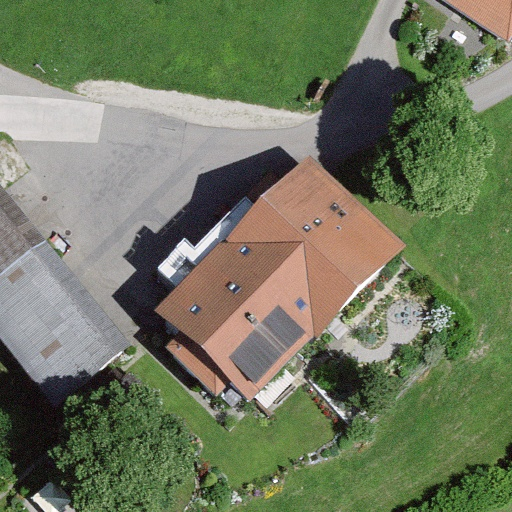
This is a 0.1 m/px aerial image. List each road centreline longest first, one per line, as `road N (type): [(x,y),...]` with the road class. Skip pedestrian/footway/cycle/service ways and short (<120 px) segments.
road 1 (unclassified): [(356,144),(258,151),(0,121)]
road 2 (unclassified): [(511,79),(356,144)]
road 3 (unclassified): [(396,0),(363,89),(356,144)]
